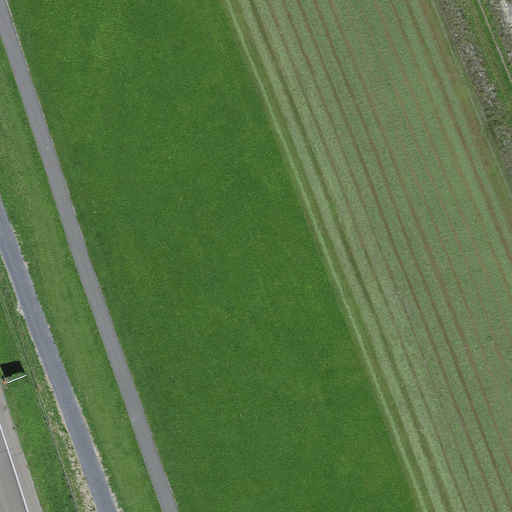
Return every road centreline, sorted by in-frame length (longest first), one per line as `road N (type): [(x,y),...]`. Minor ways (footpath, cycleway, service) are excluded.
road 1 (track): [(2,0),(176,511)]
road 2 (track): [(0,218),(106,511)]
